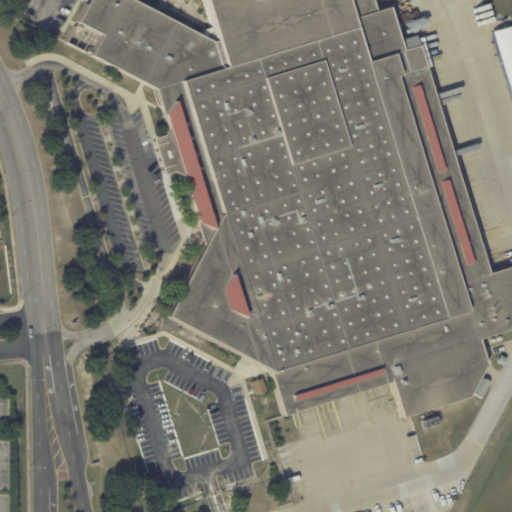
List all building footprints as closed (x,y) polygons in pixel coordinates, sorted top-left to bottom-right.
[(86,0),(134,0),(209,39),(196,0),(371,0),(374,9),(387,6),(399,47),(415,43),(486,273),(511,264),(511,327),(511,329),(478,340),(484,364),(468,395),(403,415),(391,380),(283,415),(270,374),(163,316),(199,244),(179,174),(171,169),(163,171),(151,137),(161,134),(164,127),(151,86),(65,39),(86,0)] [(511,103),(490,32),(511,25),(511,103)] [(63,35),(59,41),(53,37),(56,31),(63,35)] [(498,367),(492,364),(496,357),(502,360),(498,367)] [(482,380),(488,383),(479,399),(471,394),(479,378),(482,380)]
